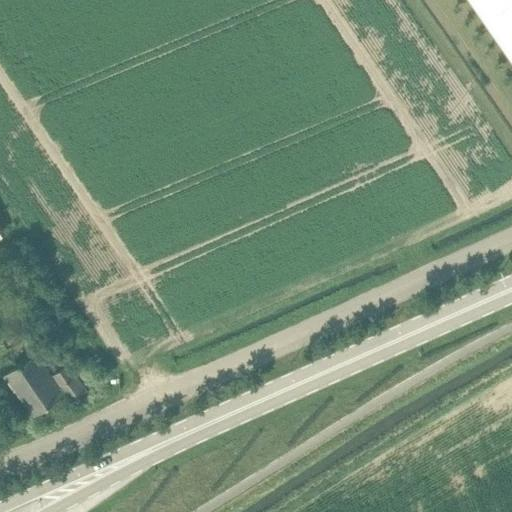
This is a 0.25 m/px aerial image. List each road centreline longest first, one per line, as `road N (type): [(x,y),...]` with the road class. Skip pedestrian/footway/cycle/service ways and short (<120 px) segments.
road 1 (unclassified): [(0,458),(511,233)]
road 2 (primary): [(106,471),(511,290)]
